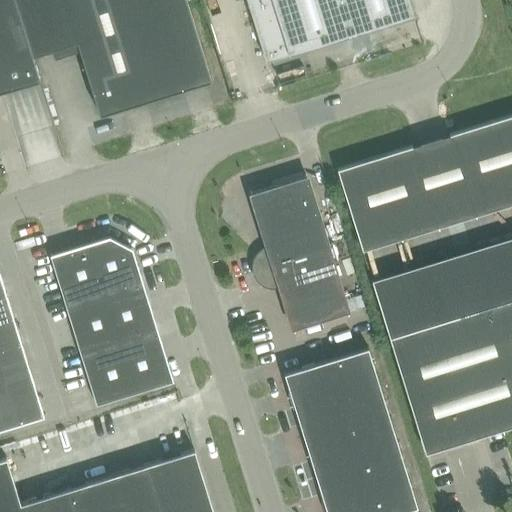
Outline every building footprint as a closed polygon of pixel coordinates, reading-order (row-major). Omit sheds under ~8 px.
[(186,0),(0,0),(0,155),(1,155),(0,150),(0,90),(39,78),(33,54),(52,48),(55,58),(80,50),(100,114),(211,80),(186,0)] [(415,14),(410,0),(247,0),(266,60),(415,14)] [(349,313),(306,174),(250,191),(267,245),(265,246),(263,248),(260,250),(257,252),(256,254),(255,256),(253,258),(253,261),(252,262),(252,264),(252,265),(252,268),(252,271),(253,273),(253,274),(255,277),(257,280),(259,282),(260,284),(262,285),(264,286),(266,287),(267,287),(270,288),(272,288),(274,288),(276,288),(278,288),(280,287),(294,330),(349,313)] [(110,236),(51,255),(97,404),(173,380),(132,248),(110,236)] [(416,261),(382,269),(395,324),(470,306),(466,289),(444,295),(438,270),(426,273),(429,287),(423,288),(416,261)] [(0,428),(44,415),(14,318),(0,273),(0,428)] [(511,298),(389,336),(425,453),(511,425),(511,298)] [(396,511),(417,505),(368,346),(315,363),(314,362),(301,366),(302,367),(284,372),(299,419),(298,419),(305,443),(318,485),(319,485),(327,511),(396,511)] [(214,511),(194,449),(67,488),(21,503),(7,457),(0,458),(0,511),(214,511)]
